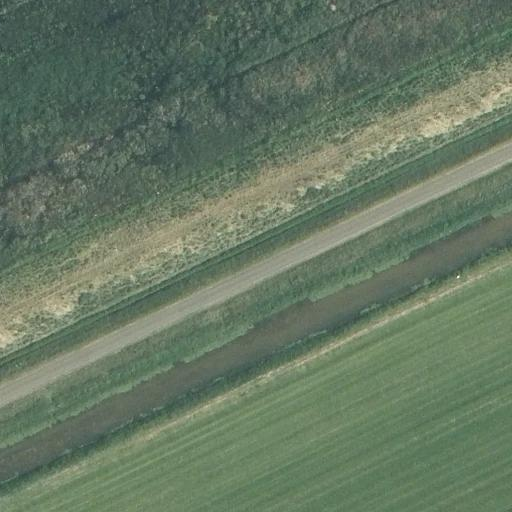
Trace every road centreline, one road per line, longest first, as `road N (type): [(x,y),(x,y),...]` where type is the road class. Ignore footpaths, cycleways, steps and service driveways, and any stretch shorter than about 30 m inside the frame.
road 1 (track): [(511,258),(0,505)]
road 2 (unclassified): [(0,394),(511,150)]
road 3 (track): [(0,313),(511,70)]
